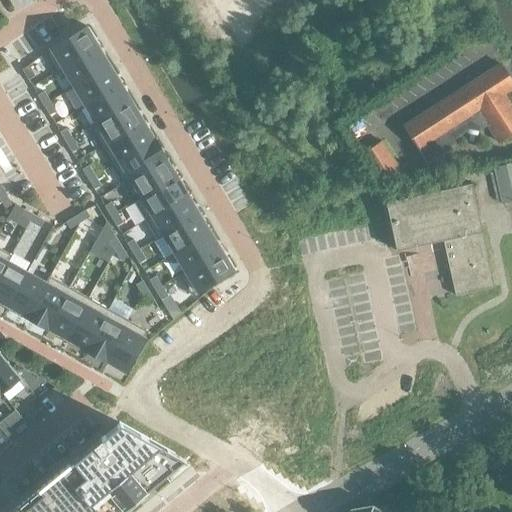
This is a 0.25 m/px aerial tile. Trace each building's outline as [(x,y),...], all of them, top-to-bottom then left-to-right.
[(88,27),(45,53),(57,73),(64,69),(63,68),(98,47),(93,39),(95,38),(88,27)] [(98,47),(63,68),(64,69),(74,87),(109,66),(98,47)] [(28,80),(35,76),(28,65),(22,70),(28,80)] [(403,127),(417,150),(424,159),(431,161),(454,146),(455,138),(468,129),(479,131),(487,125),(499,143),(511,134),(511,108),(503,94),(511,88),(511,82),(500,65),(403,127)] [(109,66),(74,87),(85,105),(120,84),(109,66)] [(120,84),(85,105),(96,123),(96,124),(131,103),(120,84)] [(44,92),(37,95),(43,105),(50,101),(44,92)] [(50,101),(43,105),(49,115),(56,111),(50,101)] [(96,123),(89,127),(101,146),(142,121),(131,103),(96,124),(96,123)] [(142,121),(101,146),(112,165),(154,140),(142,121)] [(66,128),(60,132),(66,142),(72,138),(66,128)] [(72,138),(66,142),(72,152),(78,148),(72,138)] [(154,140),(112,165),(124,184),(130,180),(130,179),(165,158),(154,140)] [(403,177),(387,153),(380,142),(359,156),(377,184),(403,177)] [(165,158),(130,179),(130,180),(141,197),(141,198),(176,177),(165,158)] [(511,163),(494,167),(502,202),(511,199),(511,163)] [(89,165),(82,169),(88,179),(95,175),(89,165)] [(95,175),(88,179),(94,189),(101,185),(95,175)] [(141,197),(134,201),(145,220),(187,195),(176,177),(141,198),(141,197)] [(494,286),(480,224),(471,182),(385,201),(396,250),(443,239),(448,262),(447,263),(448,267),(449,267),(455,294),(494,286)] [(187,195),(145,220),(157,240),(164,235),(163,235),(198,214),(187,195)] [(111,202),(104,206),(110,216),(117,212),(111,202)] [(300,212),(272,228),(339,338),(449,404),(458,389),(467,394),(502,374),(474,357),(471,362),(373,303),(324,220),(325,219),(315,202),(300,212)] [(23,209),(20,216),(30,222),(33,215),(23,209)] [(85,210),(76,216),(80,223),(89,217),(85,210)] [(117,212),(110,216),(116,226),(123,222),(117,212)] [(198,214),(163,235),(164,235),(174,253),(209,232),(198,214)] [(33,215),(30,222),(40,227),(43,220),(33,215)] [(76,216),(66,222),(70,229),(80,223),(76,216)] [(209,232),(174,253),(185,271),(186,272),(220,251),(209,232)] [(116,237),(109,241),(115,251),(122,247),(116,237)] [(133,239),(127,243),(133,253),(139,249),(133,239)] [(122,247),(115,251),(121,261),(128,257),(122,247)] [(0,248),(0,274),(7,262),(8,262),(12,255),(0,248)] [(139,249),(133,253),(139,263),(145,259),(139,249)] [(185,271),(178,275),(190,295),(234,269),(227,257),(225,259),(220,251),(186,272),(185,271)] [(7,262),(0,274),(0,301),(8,306),(26,273),(8,262),(7,262)] [(26,273),(8,306),(27,317),(46,284),(45,283),(26,273)] [(46,284),(27,317),(47,328),(69,287),(49,276),(45,283),(46,284)] [(156,276),(149,280),(155,290),(162,286),(156,276)] [(142,281),(136,285),(142,295),(148,291),(142,281)] [(162,286),(155,290),(161,300),(168,296),(162,286)] [(69,287),(47,328),(66,338),(88,298),(69,287)] [(148,291),(142,295),(148,305),(154,301),(148,291)] [(88,298),(66,338),(85,349),(108,309),(88,298)] [(258,308),(158,390),(223,426),(289,372),(278,353),(283,349),(258,308)] [(108,309),(85,349),(105,360),(127,320),(108,309)] [(127,320),(105,360),(125,371),(147,331),(127,320)] [(0,355),(0,391),(0,392),(18,378),(0,355)] [(29,414),(23,419),(30,428),(36,423),(29,414)] [(3,419),(0,422),(0,428),(5,434),(11,428),(3,419)] [(9,511),(119,511),(184,459),(119,422),(9,511)] [(11,428),(5,434),(12,443),(18,438),(11,428)]
